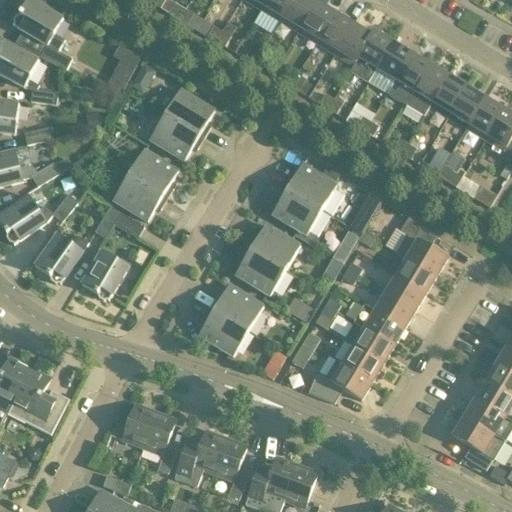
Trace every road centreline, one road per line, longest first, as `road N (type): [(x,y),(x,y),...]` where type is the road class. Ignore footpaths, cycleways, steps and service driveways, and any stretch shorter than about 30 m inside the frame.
road 1 (residential): [(370,447),(125,353)]
road 2 (residential): [(125,353),(253,143)]
road 3 (residential): [(370,447),(479,275)]
road 4 (residential): [(46,511),(125,353)]
road 5 (residential): [(500,511),(370,447)]
road 6 (residential): [(511,74),(391,0)]
road 7 (residential): [(125,353),(40,324),(0,293)]
